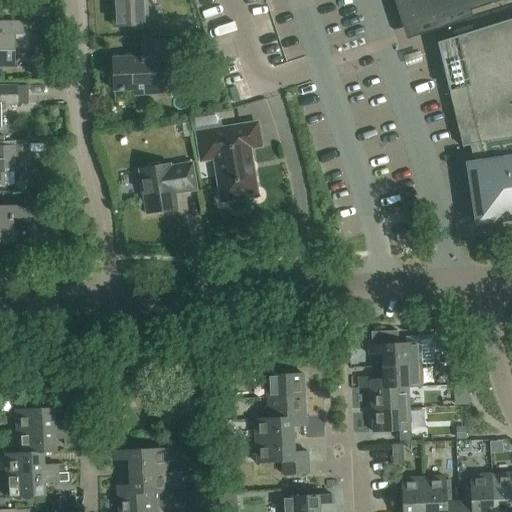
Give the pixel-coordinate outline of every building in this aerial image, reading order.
[(112,0),(114,26),(147,25),(146,0),(112,0)] [(394,0),(407,39),(473,18),(470,10),(501,0),(394,0)] [(511,21),(438,45),(462,146),(470,144),(476,165),(470,166),(480,221),(511,216),(511,21)] [(4,23),(4,35),(0,34),(0,66),(15,66),(15,48),(29,48),(29,23),(4,23)] [(142,43),(143,58),(113,59),(114,90),(134,89),(134,96),(165,95),(164,74),(176,73),(174,42),(142,43)] [(1,104),(28,104),(27,85),(0,85),(0,129),(1,130),(1,104)] [(256,123),(196,133),(201,160),(214,158),(221,201),(257,195),(249,148),(260,146),(256,123)] [(0,131),(0,141),(16,141),(16,131),(0,131)] [(0,145),(0,186),(4,186),(4,168),(14,168),(14,145),(0,145)] [(175,194),(197,190),(193,162),(171,166),(171,164),(139,170),(146,213),(178,208),(175,194)] [(0,206),(0,242),(12,242),(12,219),(38,219),(38,206),(0,206)] [(372,346),(368,346),(368,355),(376,355),(383,354),(383,360),(383,367),(434,363),(433,350),(432,336),(419,337),(406,338),(406,344),(397,345),(388,345),(388,339),(387,333),(379,333),(371,334),(372,346)] [(466,333),(454,334),(455,346),(467,345),(466,333)] [(434,363),(383,367),(383,378),(369,379),(370,389),(371,389),(408,387),(408,388),(422,387),(421,365),(434,365),(434,363)] [(267,398),(303,396),(302,374),(266,376),(267,398)] [(372,411),(409,408),(408,388),(408,387),(371,389),(372,411)] [(232,389),(217,390),(218,399),(233,399),(232,389)] [(267,398),(268,419),(304,419),(304,418),(303,396),(267,398)] [(224,400),(213,401),(214,415),(225,414),(224,400)] [(18,432),(69,429),(68,421),(54,422),(53,408),(17,410),(18,432)] [(409,408),(372,411),(373,433),(410,431),(409,408)] [(255,442),(292,440),(291,428),(307,427),(306,418),(304,418),(304,419),(268,419),(254,419),(255,442)] [(456,439),(466,439),(466,426),(456,426),(456,439)] [(69,429),(18,432),(19,453),(43,453),(56,452),(55,439),(69,439),(69,429)] [(411,441),(410,431),(399,431),(399,441),(411,441)] [(292,440),(255,442),(256,465),(282,463),(283,475),(308,474),(307,452),(292,453),(292,440)] [(489,442),(490,454),(500,454),(499,441),(489,442)] [(130,472),(167,471),(166,448),(128,450),(128,451),(115,452),(115,461),(129,460),(130,472)] [(43,453),(19,453),(5,454),(6,477),(59,474),(59,465),(44,465),(43,453)] [(118,495),(155,494),(167,493),(167,471),(130,472),(130,485),(116,485),(116,496),(118,496),(118,495)] [(69,482),(68,473),(59,474),(59,482),(69,482)] [(511,511),(511,473),(492,474),(494,511),(505,511),(511,511)] [(59,474),(6,477),(7,499),(45,497),(44,483),(59,482),(59,474)] [(458,501),(458,511),(480,511),(481,511),(494,511),(492,474),(469,475),(470,501),(458,501)] [(423,478),(424,511),(458,511),(458,501),(445,502),(444,476),(423,478)] [(424,511),(423,478),(400,479),(401,511),(424,511)] [(191,511),(208,511),(210,511),(208,491),(190,492),(191,511)] [(220,511),(238,511),(237,493),(219,495),(220,511)] [(118,495),(118,496),(118,511),(155,511),(155,494),(118,495)] [(318,511),(318,506),(334,506),(333,496),(318,497),(318,495),(282,497),(282,511),(318,511)] [(60,497),(60,508),(76,508),(76,496),(60,497)]
